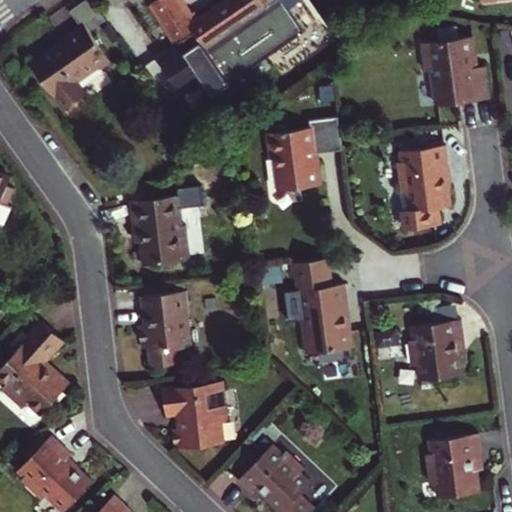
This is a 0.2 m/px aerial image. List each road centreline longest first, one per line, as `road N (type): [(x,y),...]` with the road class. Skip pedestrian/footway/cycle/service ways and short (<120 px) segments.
road 1 (residential): [(0,102),(83,232),(109,416),(200,511)]
road 2 (residential): [(484,134),(501,266)]
